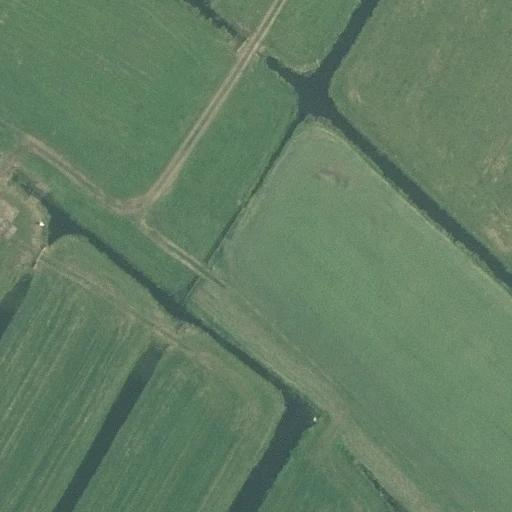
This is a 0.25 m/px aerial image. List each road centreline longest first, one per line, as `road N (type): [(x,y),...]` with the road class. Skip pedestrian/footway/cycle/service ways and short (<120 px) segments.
road 1 (track): [(458,511),(252,312),(159,234),(0,132)]
road 2 (track): [(287,0),(137,220)]
